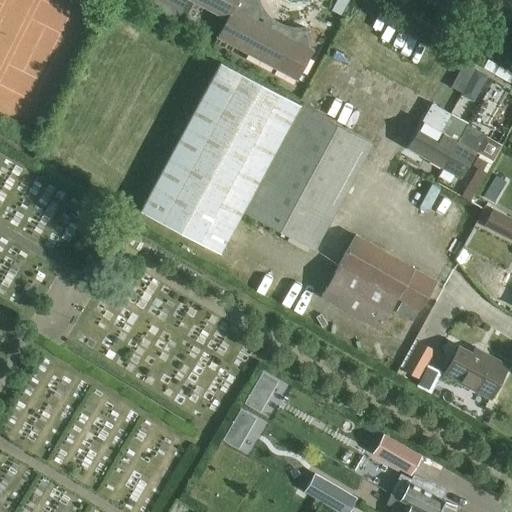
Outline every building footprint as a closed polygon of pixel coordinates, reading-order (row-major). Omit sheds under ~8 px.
[(147,0),(145,4),(173,20),(179,9),(184,0),(190,0),(225,19),(216,36),(273,67),(297,80),(312,51),(308,49),(305,31),(299,31),(297,31),(294,31),(291,31),(288,31),(285,30),(280,28),(274,26),(269,23),(264,18),(260,14),(258,9),(255,4),(253,0),(147,0)] [(452,21),(445,32),(459,41),(467,30),(452,21)] [(416,95),(423,79),(344,47),(338,63),(416,95)] [(452,72),(465,80),(472,68),(459,60),(452,72)] [(242,211),(315,249),(371,143),(219,62),(140,210),(220,253),(242,211)] [(471,85),(483,93),(492,80),(479,72),(471,85)] [(284,76),(280,85),(296,93),(301,85),(284,76)] [(425,158),(440,133),(436,130),(446,112),(432,104),(426,115),(430,117),(426,124),(422,122),(407,148),(425,158)] [(443,168),(457,143),(453,140),(460,128),(452,123),(445,135),(440,133),(425,158),(443,168)] [(457,143),(443,168),(460,178),(480,143),(467,135),(461,145),(457,143)] [(466,197),(472,201),(479,189),(477,188),(486,173),(482,171),(486,163),(477,157),(472,165),(477,169),(469,182),(473,185),(466,197)] [(415,200),(437,214),(453,189),(430,175),(415,200)] [(459,217),(464,201),(454,198),(449,213),(459,217)] [(483,227),(511,241),(511,240),(511,219),(492,209),(483,227)] [(396,311),(411,320),(434,281),(355,235),(321,295),(379,328),(397,298),(402,300),(396,311)] [(415,341),(399,369),(416,379),(432,351),(415,341)] [(482,354),(480,358),(458,347),(444,374),(491,398),(507,366),(482,354)] [(372,453),(410,475),(421,455),(384,434),(372,453)] [(304,491),(339,511),(346,511),(355,498),(314,474),(304,491)] [(413,507),(423,511),(450,511),(454,505),(435,496),(439,488),(414,475),(401,500),(413,507)] [(423,511),(413,507),(401,500),(399,498),(391,494),(386,504),(393,508),(391,511),(423,511)]
